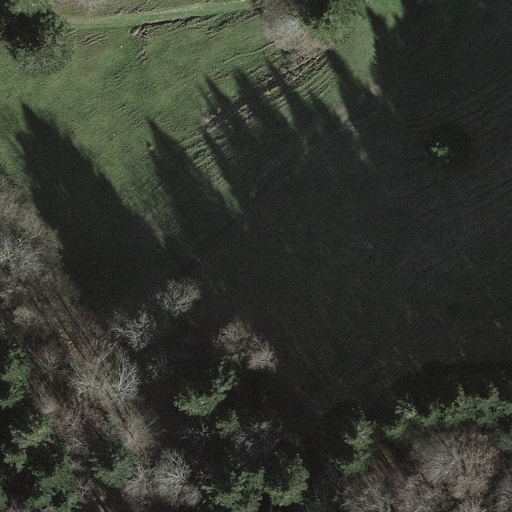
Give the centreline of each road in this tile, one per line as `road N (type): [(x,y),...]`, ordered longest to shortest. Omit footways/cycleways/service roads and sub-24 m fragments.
road 1 (track): [(0,353),(92,349),(111,340),(317,137),(376,86),(446,43),(462,0)]
road 2 (track): [(247,0),(86,20),(16,18)]
